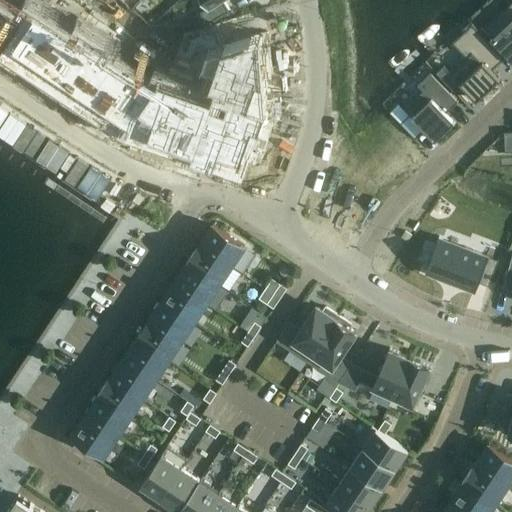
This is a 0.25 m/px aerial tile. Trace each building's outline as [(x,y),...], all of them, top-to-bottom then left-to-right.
[(204,0),(208,6),(200,11),(208,24),(232,10),(231,9),(229,10),(223,0),(204,0)] [(0,3),(0,50),(22,18),(0,3)] [(22,18),(0,50),(0,52),(124,135),(126,131),(245,173),(268,106),(266,82),(268,83),(267,73),(273,73),(270,44),(265,45),(264,29),(250,34),(251,36),(223,44),(210,82),(166,66),(164,72),(163,72),(161,75),(160,75),(153,86),(113,59),(117,51),(81,27),(76,34),(31,4),(22,18)] [(482,25),(481,26),(501,46),(509,38),(511,41),(511,5),(487,30),(482,25)] [(444,64),(436,72),(453,90),(460,82),(476,100),(500,78),(492,70),(505,57),(476,27),(472,23),(452,42),(456,47),(465,56),(450,71),(444,64)] [(423,90),(404,108),(435,140),(455,121),(446,112),(458,101),(430,72),(418,84),(423,90)] [(245,245),(212,224),(199,243),(231,265),(245,245)] [(219,284),(231,265),(199,243),(187,262),(219,284)] [(440,244),(429,274),(474,291),(477,281),(489,285),(498,259),(464,246),(462,252),(440,244)] [(511,254),(503,287),(511,289),(511,254)] [(206,303),(219,284),(187,262),(174,281),(206,303)] [(193,322),(206,303),(174,281),(161,300),(193,322)] [(280,283),(273,293),(280,298),(287,288),(280,283)] [(280,298),(273,293),(267,303),(273,308),(280,298)] [(181,341),(193,322),(161,300),(149,319),(181,341)] [(290,320),(276,340),(308,361),(339,315),(326,306),(323,310),(316,306),(301,328),(290,320)] [(339,315),(308,361),(339,382),(353,362),(341,355),(356,332),(349,327),(352,324),(339,315)] [(168,360),(181,341),(149,319),(136,338),(168,360)] [(248,331),(255,336),(262,325),(255,321),(248,331)] [(255,336),(248,331),(241,341),(248,346),(255,336)] [(155,379),(168,360),(136,338),(123,357),(155,379)] [(353,362),(339,382),(355,390),(359,381),(372,387),(393,396),(410,357),(410,356),(409,357),(390,348),(378,374),(353,362)] [(143,398),(155,379),(123,357),(110,376),(143,398)] [(410,357),(393,396),(414,405),(431,366),(410,357)] [(229,359),(223,369),(229,373),(236,363),(229,359)] [(229,373),(223,369),(216,379),(223,383),(229,373)] [(130,417),(143,398),(110,376),(98,395),(130,417)] [(293,382),(287,377),(280,387),(287,392),(293,382)] [(300,386),(293,382),(287,392),(293,396),(300,386)] [(336,386),(329,397),(333,399),(336,401),(342,391),(336,386)] [(217,392),(210,388),(203,398),(210,403),(217,392)] [(117,435),(130,417),(98,395),(85,414),(117,435)] [(194,405),(187,400),(181,410),(187,415),(194,405)] [(489,403),(485,417),(505,422),(509,409),(489,403)] [(319,417),(325,421),(332,411),(325,407),(319,417)] [(186,417),(196,424),(201,417),(191,411),(186,417)] [(117,435),(85,414),(72,434),(104,455),(117,435)] [(176,420),(169,416),(163,426),(169,430),(176,420)] [(319,431),(325,421),(319,417),(312,427),(319,431)] [(384,419),(377,429),(384,434),(391,423),(384,419)] [(479,422),(472,432),(479,437),(485,426),(479,422)] [(205,430),(216,437),(220,430),(210,424),(205,430)] [(372,425),(359,444),(396,468),(408,449),(384,434),(377,429),(372,425)] [(244,456),(248,449),(238,442),(234,449),(244,456)] [(151,443),(144,453),(151,458),(157,448),(151,443)] [(301,443),(294,453),(301,457),(308,447),(301,443)] [(511,477),(511,458),(488,443),(475,463),(507,484),(511,477)] [(396,468),(359,444),(359,445),(363,447),(352,465),(384,486),(396,468)] [(160,498),(187,458),(167,445),(140,485),(160,498)] [(258,456),(248,449),(244,456),(254,463),(258,456)] [(151,458),(144,453),(137,463),(144,468),(151,458)] [(294,468),(301,457),(294,453),(288,463),(294,468)] [(160,498),(179,511),(201,479),(183,467),(188,459),(187,458),(160,498)] [(495,503),(507,484),(475,463),(463,482),(495,503)] [(352,465),(339,483),(372,504),(384,486),(352,465)] [(281,481),(286,474),(276,468),(271,474),(281,481)] [(296,481),(286,474),(281,481),(292,488),(296,481)] [(201,479),(179,511),(180,511),(205,511),(220,491),(201,479)] [(488,511),(495,503),(463,482),(450,501),(466,511),(488,511)] [(342,511),(366,511),(372,504),(339,483),(327,501),(342,511)] [(220,491),(205,511),(233,511),(239,504),(220,491)] [(5,511),(42,511),(43,511),(18,495),(5,511)] [(316,511),(321,505),(311,498),(306,505),(316,511)] [(466,511),(450,501),(442,511),(466,511)]
